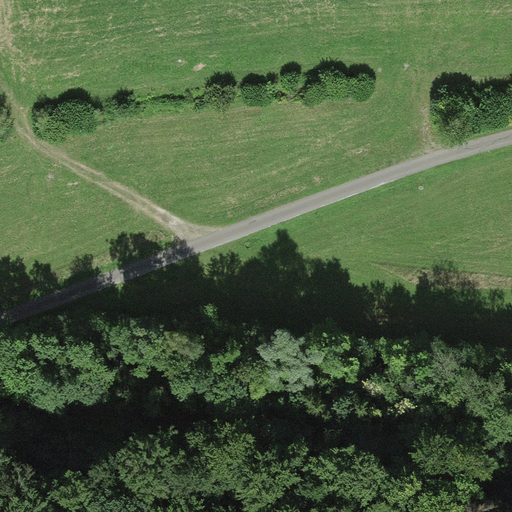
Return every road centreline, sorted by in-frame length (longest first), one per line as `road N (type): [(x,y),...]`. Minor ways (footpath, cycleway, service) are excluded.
road 1 (track): [(0,320),(511,136)]
road 2 (track): [(0,410),(511,442)]
road 3 (track): [(208,244),(73,171),(36,143),(0,97)]
